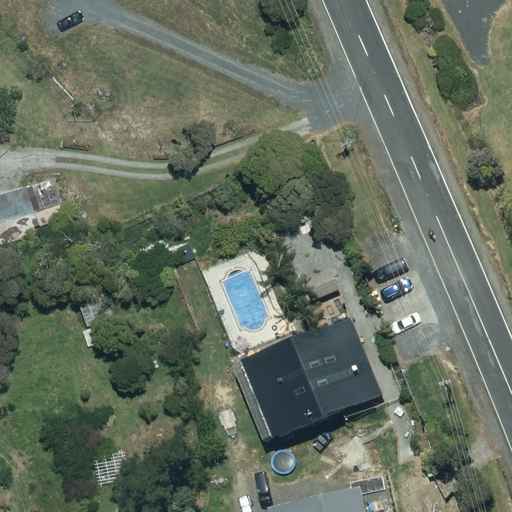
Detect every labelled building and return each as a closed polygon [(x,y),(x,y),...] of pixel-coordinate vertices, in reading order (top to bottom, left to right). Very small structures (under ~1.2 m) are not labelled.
[(0,191),(0,242),(51,230),(39,181),(0,191)] [(310,302),(338,290),(328,268),(301,279),(310,302)] [(79,306),(86,325),(110,316),(103,297),(79,306)] [(69,326),(81,327),(81,314),(70,313),(69,326)] [(238,366),(269,444),(382,397),(350,319),(238,366)] [(314,451),(331,494),(388,471),(371,429),(314,451)]
